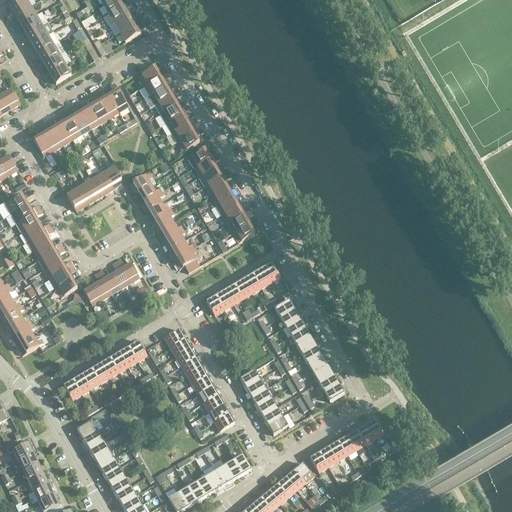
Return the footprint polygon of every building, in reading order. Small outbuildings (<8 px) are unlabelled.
[(30,8),(25,0),(20,0),(9,7),(15,17),(30,8)] [(110,0),(105,3),(101,5),(107,15),(123,6),(118,0),(110,0)] [(128,16),(123,6),(107,15),(113,25),(128,16)] [(36,18),(30,8),(15,17),(21,27),(36,18)] [(41,15),(36,18),(21,27),(27,37),(42,28),(47,25),(41,15)] [(134,26),(128,16),(113,25),(109,28),(115,37),(119,35),(134,26)] [(140,36),(134,26),(119,35),(125,45),(140,36)] [(48,37),(42,28),(27,37),(33,46),(48,37)] [(53,34),(48,37),(33,46),(39,56),(59,44),(53,34)] [(64,54),(59,44),(39,56),(44,66),(64,54)] [(107,56),(101,46),(96,49),(102,59),(107,56)] [(99,60),(93,50),(88,53),(94,63),(99,60)] [(70,64),(64,54),(44,66),(50,76),(65,67),(70,64)] [(71,77),(65,67),(50,76),(56,86),(71,77)] [(160,79),(154,69),(138,79),(144,89),(160,79)] [(166,88),(160,79),(144,89),(150,98),(166,88)] [(171,98),(166,88),(150,98),(155,107),(171,98)] [(21,106),(12,91),(2,97),(11,111),(21,106)] [(128,109),(119,93),(109,99),(119,115),(128,109)] [(11,111),(2,97),(0,97),(0,114),(1,117),(11,111)] [(177,107),(171,98),(155,107),(161,117),(177,107)] [(119,115),(109,99),(100,104),(109,120),(119,115)] [(109,120),(100,104),(90,110),(100,126),(109,120)] [(182,116),(177,107),(161,117),(166,126),(182,116)] [(100,126),(90,110),(81,115),(91,131),(100,126)] [(91,131),(81,115),(72,121),(81,137),(91,131)] [(188,125),(182,116),(166,126),(172,135),(188,125)] [(81,137),(72,121),(62,126),(72,142),(81,137)] [(193,135),(188,125),(172,135),(177,144),(193,135)] [(72,142),(62,126),(53,132),(63,148),(72,142)] [(63,148),(53,132),(44,137),(53,153),(63,148)] [(177,144),(183,154),(199,145),(196,139),(199,137),(196,133),(193,135),(177,144)] [(53,153),(44,137),(34,143),(44,159),(53,153)] [(188,161),(194,171),(210,161),(204,151),(188,161)] [(77,154),(69,159),(72,163),(79,158),(77,154)] [(17,173),(9,158),(0,163),(0,165),(7,179),(17,173)] [(83,160),(76,164),(79,169),(86,165),(83,160)] [(216,170),(210,161),(194,171),(199,180),(216,170)] [(110,172),(104,175),(114,191),(124,185),(114,169),(111,165),(107,167),(110,172)] [(221,180),(216,170),(199,180),(205,189),(221,180)] [(62,172),(57,175),(60,181),(65,177),(62,172)] [(96,174),(92,176),(105,197),(114,191),(104,175),(99,178),(96,174)] [(129,187),(135,197),(151,187),(148,182),(152,179),(150,175),(145,178),(129,187)] [(105,197),(92,176),(89,178),(91,183),(86,186),(95,202),(105,197)] [(227,189),(221,180),(205,189),(210,199),(227,189)] [(78,185),(74,187),(86,208),(95,202),(86,186),(80,189),(78,185)] [(86,208),(74,187),(70,189),(73,194),(67,197),(76,214),(86,208)] [(154,193),(151,187),(135,197),(140,206),(161,194),(159,190),(154,193)] [(232,198),(227,189),(210,199),(216,208),(232,198)] [(163,198),(161,194),(140,206),(146,216),(162,206),(159,200),(163,198)] [(5,206),(11,216),(27,207),(21,197),(5,206)] [(238,208),(232,198),(216,208),(221,217),(238,208)] [(165,212),(162,206),(146,216),(151,225),(172,213),(170,209),(165,212)] [(33,216),(27,207),(11,216),(17,226),(33,216)] [(243,217),(238,208),(221,217),(227,226),(243,217)] [(174,217),(172,213),(151,225),(157,234),(173,225),(170,219),(174,217)] [(38,225),(33,216),(17,226),(22,235),(38,225)] [(249,226),(243,217),(227,226),(232,236),(249,226)] [(44,235),(38,225),(22,235),(28,244),(44,235)] [(176,230),(173,225),(157,234),(162,244),(183,231),(181,228),(176,230)] [(254,236),(249,226),(232,236),(238,246),(254,236)] [(187,229),(183,231),(185,235),(186,236),(193,232),(190,227),(187,229)] [(185,235),(183,231),(162,244),(168,253),(184,243),(181,238),(185,235)] [(49,244),(44,235),(28,244),(33,254),(49,244)] [(207,235),(202,238),(205,243),(210,240),(207,235)] [(187,249),(184,243),(168,253),(173,262),(194,250),(192,246),(187,249)] [(55,253),(49,244),(33,254),(39,263),(55,253)] [(196,254),(194,250),(173,262),(179,272),(184,269),(195,262),(192,256),(196,254)] [(60,262),(55,253),(39,263),(44,272),(60,262)] [(66,272),(60,262),(44,272),(50,281),(66,272)] [(199,269),(195,262),(184,269),(188,275),(199,269)] [(280,279),(271,264),(262,270),(271,285),(280,279)] [(131,265),(121,271),(130,286),(140,280),(139,280),(131,266),(131,265)] [(134,265),(131,266),(139,280),(142,278),(134,265)] [(271,285),(262,270),(252,276),(261,290),(271,285)] [(26,271),(21,274),(25,281),(30,277),(26,271)] [(130,286),(121,271),(112,277),(121,291),(130,286)] [(71,281),(66,272),(50,281),(55,291),(71,281)] [(261,290),(252,276),(243,281),(252,296),(261,290)] [(121,291),(112,277),(103,282),(111,297),(121,291)] [(77,291),(71,281),(55,291),(61,300),(70,295),(77,291)] [(252,296),(243,281),(234,287),(243,302),(252,296)] [(0,282),(0,295),(10,289),(8,286),(4,288),(0,282)] [(111,297),(103,282),(93,288),(102,302),(111,297)] [(243,302),(234,287),(225,292),(233,307),(243,302)] [(102,302),(93,288),(83,294),(92,308),(102,302)] [(12,293),(10,289),(0,295),(0,307),(11,301),(8,296),(12,293)] [(144,290),(138,294),(140,299),(147,295),(144,290)] [(233,307),(225,292),(215,298),(224,313),(233,307)] [(224,313),(215,298),(206,303),(215,318),(224,313)] [(15,307),(11,301),(0,307),(0,319),(1,320),(21,308),(19,304),(15,307)] [(294,311),(289,302),(274,311),(280,320),(294,311)] [(23,312),(21,308),(1,320),(6,329),(22,320),(19,314),(23,312)] [(43,308),(36,312),(40,319),(47,315),(43,308)] [(300,321),(294,311),(280,320),(285,329),(300,321)] [(48,317),(42,321),(45,326),(51,323),(48,317)] [(26,325),(22,320),(6,329),(12,339),(32,326),(30,323),(26,325)] [(305,330),(300,321),(285,329),(291,339),(305,330)] [(34,330),(32,326),(12,339),(17,348),(33,338),(30,333),(34,330)] [(55,329),(50,332),(53,338),(59,335),(55,329)] [(311,339),(305,330),(291,339),(296,348),(311,339)] [(185,341),(179,332),(164,341),(170,350),(185,341)] [(59,337),(53,341),(56,346),(63,342),(59,337)] [(37,344),(33,338),(17,348),(23,358),(43,345),(41,341),(37,344)] [(316,348),(311,339),(296,348),(302,357),(316,348)] [(190,351),(185,341),(170,350),(176,359),(190,351)] [(147,358),(138,343),(129,349),(138,364),(147,358)] [(322,358),(316,348),(302,357),(307,367),(322,358)] [(138,364),(129,349),(119,354),(128,369),(138,364)] [(196,360),(190,351),(176,359),(181,369),(196,360)] [(128,369),(119,354),(110,360),(119,375),(128,369)] [(327,367),(322,358),(307,367),(313,376),(327,367)] [(119,375),(110,360),(101,365),(110,380),(119,375)] [(201,369),(196,360),(181,369),(187,378),(201,369)] [(110,380),(101,365),(92,371),(100,386),(110,380)] [(333,376),(327,367),(313,376),(318,385),(333,376)] [(207,378),(201,369),(187,378),(192,387),(207,378)] [(100,386),(92,371),(82,376),(91,391),(100,386)] [(260,382),(255,372),(240,381),(246,390),(260,382)] [(91,391),(82,376),(73,382),(82,397),(91,391)] [(339,386),(333,376),(318,385),(324,394),(339,386)] [(212,388),(207,378),(192,387),(198,397),(212,388)] [(82,397),(73,382),(63,388),(72,402),(82,397)] [(266,391),(260,382),(246,390),(251,400),(266,391)] [(344,395),(339,386),(324,394),(329,404),(344,395)] [(218,397),(212,388),(198,397),(203,406),(218,397)] [(271,400),(266,391),(251,400),(257,409),(271,400)] [(223,406),(218,397),(203,406),(209,415),(223,406)] [(277,409),(271,400),(257,409),(262,418),(277,409)] [(229,416),(223,406),(209,415),(214,424),(229,416)] [(282,419),(277,409),(262,418),(268,428),(282,419)] [(235,425),(229,416),(214,424),(220,434),(235,425)] [(288,428),(282,419),(268,428),(273,437),(288,428)] [(384,436),(375,421),(366,427),(374,442),(384,436)] [(77,432),(83,442),(97,433),(92,423),(77,432)] [(374,442),(366,427),(356,433),(365,447),(374,442)] [(103,442),(97,433),(83,442),(88,451),(103,442)] [(365,447),(356,433),(347,438),(356,453),(365,447)] [(356,453),(347,438),(338,444),(347,458),(356,453)] [(109,451),(103,442),(88,451),(94,460),(109,451)] [(13,452),(18,463),(33,456),(27,443),(21,446),(22,448),(13,452)] [(347,458),(338,444),(329,449),(337,464),(347,458)] [(337,464),(329,449),(319,455),(328,469),(337,464)] [(114,461),(109,451),(94,460),(99,469),(114,461)] [(328,469),(319,455),(310,460),(319,475),(328,469)] [(36,462),(33,456),(18,463),(23,473),(41,465),(39,460),(36,462)] [(251,471),(243,456),(233,462),(242,477),(251,471)] [(120,470),(114,461),(99,469),(105,479),(120,470)] [(242,477),(233,462),(224,468),(233,482),(242,477)] [(43,469),(41,465),(23,473),(28,483),(43,476),(40,470),(43,469)] [(303,465),(294,472),(305,486),(314,479),(303,465)] [(233,482),(224,468),(215,473),(223,488),(233,482)] [(125,479),(120,470),(105,479),(110,488),(125,479)] [(305,486),(294,472),(286,479),(297,493),(305,486)] [(223,488),(215,473),(205,479),(214,493),(223,488)] [(46,482),(43,476),(28,483),(33,494),(51,485),(49,481),(46,482)] [(131,489),(125,479),(110,488),(116,497),(131,489)] [(214,493),(205,479),(196,484),(205,499),(214,493)] [(297,493),(286,479),(277,486),(288,500),(297,493)] [(205,499),(196,484),(187,490),(195,505),(205,499)] [(53,489),(51,485),(33,494),(38,504),(53,497),(50,490),(53,489)] [(288,500),(277,486),(269,493),(280,506),(288,500)] [(136,498),(131,489),(116,497),(121,507),(136,498)] [(195,505),(187,490),(177,495),(186,510),(195,505)] [(273,511),(280,506),(269,493),(261,500),(270,511),(273,511)] [(182,511),(186,510),(177,495),(168,501),(174,511),(182,511)] [(56,503),(53,497),(38,504),(42,511),(48,511),(61,506),(59,501),(56,503)] [(133,511),(142,507),(136,498),(121,507),(124,511),(133,511)] [(270,511),(261,500),(252,507),(256,511),(270,511)]
